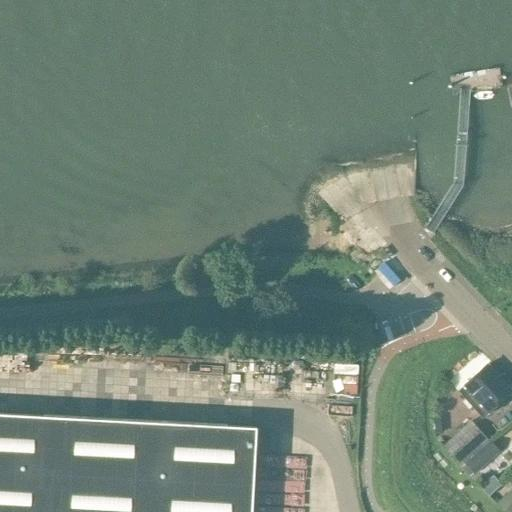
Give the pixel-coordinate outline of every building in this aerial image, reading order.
[(477,355),(448,381),(482,418),(510,391),(477,355)] [(0,414),(0,511),(250,511),(255,428),(0,414)] [(442,446),(459,465),(487,440),(470,421),(442,446)] [(465,462),(474,473),(499,451),(489,440),(465,462)] [(488,497),(497,488),(490,479),(480,488),(488,497)] [(495,505),(511,489),(511,488),(505,481),(497,488),(488,497),(495,505)] [(511,511),(511,489),(495,505),(502,511),(511,511)]
